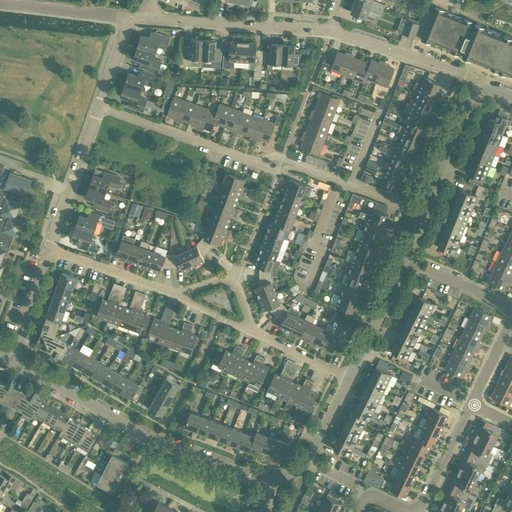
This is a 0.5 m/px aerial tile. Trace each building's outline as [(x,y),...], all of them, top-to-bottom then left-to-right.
[(198,10),(201,4),(191,0),(177,0),(176,2),(198,10)] [(383,11),(385,5),(373,0),(355,0),(355,1),(383,11)] [(381,16),(383,11),(355,1),(351,12),(366,18),(369,11),(381,16)] [(511,37),(504,35),(502,39),(498,37),(500,34),(487,29),(486,32),(482,30),(483,26),(476,23),(475,25),(471,23),(472,21),(464,18),(463,19),(443,11),(443,9),(436,6),(422,40),(429,43),(431,39),(435,41),(434,44),(447,49),(448,46),(452,48),(450,52),(458,55),(459,53),(462,54),(462,56),(469,60),(471,56),(475,57),(474,60),(487,65),(488,62),(492,64),(490,68),(498,71),(505,74),(507,70),(511,72),(509,75),(511,75),(511,37)] [(414,37),(418,24),(407,20),(402,33),(414,37)] [(165,50),(169,37),(155,32),(153,39),(141,35),(137,46),(155,52),(157,47),(165,50)] [(202,59),(203,39),(190,39),(189,52),(184,51),(183,65),(201,66),(202,59)] [(202,59),(201,66),(201,67),(219,68),(220,54),(214,53),(215,40),(203,39),(202,59)] [(241,61),(242,42),(229,41),(229,53),(223,53),(222,68),(233,69),(234,61),(241,61)] [(260,76),(261,70),(262,56),(255,55),(255,43),(242,42),(241,61),(254,62),(253,76),(260,76)] [(281,63),(282,45),(271,44),(270,54),(264,53),(264,67),(269,68),(270,63),(281,63)] [(298,68),(299,56),(293,55),(294,45),(282,45),(281,63),(292,64),(292,67),(298,68)] [(153,58),(155,52),(137,46),(133,58),(145,62),(143,69),(157,74),(161,61),(153,58)] [(345,55),(338,52),(331,70),(342,74),(350,54),(347,53),(345,54),(345,55)] [(353,78),(359,61),(352,58),(353,57),(352,55),(350,54),(342,74),(353,78)] [(363,82),(371,61),(370,62),(368,61),(366,62),(366,63),(359,61),(353,78),(363,82)] [(378,63),(371,61),(363,82),(364,82),(365,78),(375,82),(383,62),(381,61),(378,62),(378,63)] [(386,87),(393,69),(386,66),(386,65),(385,63),(383,62),(375,82),(386,87)] [(405,78),(409,67),(404,65),(400,76),(405,78)] [(150,86),(154,75),(143,72),(141,77),(128,73),(124,84),(141,90),(143,83),(150,86)] [(440,85),(424,78),(421,84),(416,82),(414,85),(435,95),(440,85)] [(141,90),(124,84),(120,96),(129,99),(126,107),(142,112),(146,100),(138,97),(141,90)] [(414,85),(412,90),(418,92),(415,99),(430,106),(435,95),(414,85)] [(334,111),(338,100),(319,93),(318,95),(319,98),(317,105),(334,111)] [(367,104),(369,99),(366,98),(366,96),(359,93),(357,100),(367,104)] [(167,100),(161,97),(158,106),(164,108),(167,100)] [(177,121),(184,101),(173,97),(167,115),(174,117),(173,118),(175,121),(177,121)] [(406,103),(405,107),(426,116),(430,106),(415,99),(412,105),(406,103)] [(189,123),(195,105),(184,101),(177,121),(180,122),(181,122),(182,120),(189,123)] [(224,126),(230,108),(219,104),(216,113),(217,113),(212,125),(213,125),(215,125),(217,124),(217,123),(224,126)] [(199,129),(206,109),(195,105),(189,123),(195,125),(195,126),(196,128),(199,129)] [(334,111),(317,105),(314,111),(313,111),(311,112),(310,114),(330,122),(334,111)] [(405,107),(403,111),(408,113),(405,119),(421,126),(426,116),(405,107)] [(234,133),(241,112),(230,108),(224,126),(231,128),(230,129),(231,132),(234,133)] [(210,131),(213,125),(212,125),(217,113),(216,113),(206,109),(199,129),(201,130),(202,129),(203,128),(210,131)] [(246,134),(252,116),(241,112),(234,133),(236,133),(238,132),(239,131),(246,134)] [(326,133),(330,122),(310,114),(309,116),(310,119),(311,119),(309,126),(326,133)] [(255,140),(263,120),(252,116),(246,134),(252,136),(252,137),(252,139),(255,140)] [(400,125),(384,118),(383,122),(398,129),(398,128),(420,138),(424,128),(421,126),(405,119),(405,120),(408,121),(405,127),(400,125)] [(502,135),(506,125),(489,118),(485,128),(502,135)] [(268,142),(274,124),(263,120),(255,140),(258,141),(260,140),(260,139),(268,142)] [(326,133),(309,126),(306,132),(305,132),(303,133),(302,136),(322,143),(326,133)] [(415,148),(420,138),(398,128),(398,129),(396,134),(402,136),(399,141),(415,148)] [(498,145),(502,135),(485,128),(481,138),(498,145)] [(318,154),(322,143),(302,136),(301,138),(302,140),(303,141),(300,147),(318,154)] [(494,155),(498,145),(481,138),(477,148),(494,155)] [(396,148),(391,145),(389,149),(410,159),(415,148),(399,141),(396,148)] [(386,149),(379,146),(377,150),(392,157),(390,162),(406,169),(410,159),(389,149),(386,148),(386,149)] [(490,165),(494,155),(477,148),(473,158),(490,165)] [(490,165),(473,158),(467,175),(483,181),(490,165)] [(401,180),(406,169),(390,162),(387,169),(378,165),(376,169),(401,180)] [(0,174),(0,175),(3,166),(0,165),(0,275),(3,266),(0,264),(6,247),(9,248),(14,235),(17,236),(22,221),(15,218),(20,204),(10,201),(14,191),(26,196),(31,180),(9,172),(3,190),(0,188),(0,174)] [(376,169),(366,165),(363,171),(382,179),(380,184),(396,191),(401,180),(376,169)] [(365,172),(362,180),(370,183),(373,175),(365,172)] [(116,188),(120,177),(106,173),(104,178),(92,174),(89,185),(105,191),(107,185),(116,188)] [(248,194),(250,190),(241,186),(244,180),(228,173),(223,184),(248,194)] [(207,178),(203,189),(210,191),(214,181),(207,178)] [(301,197),(306,186),(290,179),(285,191),(301,197)] [(247,198),(248,194),(223,184),(219,195),(236,201),(238,195),(247,198)] [(108,212),(111,201),(103,198),(105,191),(89,185),(84,198),(96,202),(94,207),(108,212)] [(297,208),(301,197),(285,191),(281,202),(297,208)] [(472,207),(476,197),(460,191),(456,200),(472,207)] [(354,193),(351,201),(361,204),(364,196),(354,193)] [(240,215),(242,211),(233,208),(236,201),(219,195),(215,206),(240,215)] [(468,216),(472,207),(456,200),(452,210),(468,216)] [(293,218),(297,208),(281,202),(277,212),(293,218)] [(139,213),(142,206),(133,203),(130,210),(139,213)] [(197,205),(195,210),(202,213),(204,207),(197,205)] [(239,218),(240,215),(215,206),(211,217),(227,223),(230,216),(238,219),(239,218)] [(151,211),(146,209),(143,217),(146,218),(149,217),(151,211)] [(387,215),(371,209),(369,214),(360,211),(359,216),(367,219),(367,220),(383,226),(387,215)] [(465,225),(468,216),(452,210),(449,219),(465,225)] [(289,229),(293,218),(277,212),(273,222),(273,223),(286,227),(286,228),(289,229)] [(78,215),(75,226),(93,232),(93,233),(99,235),(102,226),(112,229),(113,229),(115,221),(105,218),(105,216),(102,215),(102,216),(93,214),(91,219),(78,215)] [(232,236),(233,232),(225,229),(227,223),(211,217),(207,227),(232,236)] [(461,235),(465,225),(449,219),(445,228),(461,235)] [(379,237),(383,226),(367,220),(363,231),(379,237)] [(282,238),(286,228),(286,227),(273,223),(273,222),(271,221),(266,232),(282,238)] [(96,253),(98,248),(95,247),(96,244),(95,242),(90,240),(93,232),(75,226),(70,238),(83,243),(81,248),(96,253)] [(230,241),(232,236),(207,227),(203,238),(202,237),(199,241),(208,250),(213,245),(214,242),(219,244),(222,238),(230,241)] [(457,244),(461,235),(445,228),(441,238),(457,244)] [(363,231),(358,229),(354,239),(359,241),(359,242),(375,248),(379,237),(363,231)] [(282,238),(266,232),(262,243),(278,249),(282,238)] [(126,261),(132,244),(134,238),(123,235),(121,241),(115,257),(126,261)] [(453,254),(457,244),(441,238),(437,248),(453,254)] [(137,264),(145,242),(141,241),(139,247),(132,244),(126,261),(137,264)] [(192,266),(203,262),(201,256),(203,255),(208,250),(199,241),(196,245),(196,246),(186,251),(192,266)] [(511,257),(511,244),(505,241),(501,252),(511,257)] [(148,268),(153,252),(147,249),(149,244),(145,242),(137,264),(148,268)] [(371,258),(375,248),(359,242),(355,252),(371,258)] [(258,254),(274,260),(278,249),(262,243),(258,254)] [(165,255),(167,250),(156,246),(154,252),(153,252),(148,268),(159,272),(161,267),(164,268),(170,268),(170,255),(165,255)] [(472,255),(474,251),(468,249),(464,247),(463,251),(472,255)] [(192,266),(186,251),(175,255),(175,254),(170,255),(170,268),(176,267),(179,266),(182,271),(192,266)] [(367,269),(371,258),(355,252),(351,263),(367,269)] [(511,257),(501,252),(496,262),(511,270),(511,257)] [(258,270),(258,276),(271,276),(276,276),(278,272),(276,272),(279,262),(274,260),(258,254),(254,265),(259,267),(258,270)] [(510,282),(511,280),(510,277),(510,276),(511,271),(511,270),(496,262),(491,272),(510,282)] [(364,280),(367,269),(351,263),(347,274),(364,280)] [(72,288),(75,277),(61,272),(57,283),(72,288)] [(507,285),(509,284),(510,282),(491,272),(486,283),(503,291),(506,284),(507,285)] [(360,290),(364,280),(347,274),(343,284),(360,290)] [(259,299),(275,293),(270,282),(271,281),(271,276),(258,276),(259,283),(260,286),(254,288),(259,299)] [(68,299),(72,288),(57,283),(54,294),(68,299)] [(356,301),(360,290),(343,284),(339,295),(356,301)] [(107,320),(116,295),(112,293),(109,302),(102,299),(99,308),(96,315),(96,316),(107,320)] [(279,303),(275,293),(259,299),(263,310),(269,308),(270,311),(274,316),(284,307),(280,303),(279,303)] [(64,309),(68,299),(54,294),(50,304),(64,309)] [(118,323),(123,307),(118,305),(121,296),(116,295),(107,320),(118,323)] [(352,312),(356,301),(339,295),(335,306),(352,312)] [(452,295),(448,305),(455,308),(459,298),(452,295)] [(429,314),(433,304),(418,297),(413,307),(429,314)] [(128,327),(137,302),(133,301),(130,309),(123,307),(118,323),(128,327)] [(142,334),(148,317),(145,316),(146,315),(139,312),(142,304),(137,302),(128,327),(139,331),(139,333),(142,334)] [(60,320),(64,309),(50,304),(46,315),(60,320)] [(290,332),(297,317),(287,312),(287,311),(284,307),(274,316),(279,321),(282,322),(279,327),(290,332)] [(424,323),(429,314),(413,307),(409,316),(424,323)] [(488,327),(489,325),(488,323),(487,322),(490,316),(474,308),(469,318),(488,327)] [(308,322),(310,316),(306,314),(303,320),(297,317),(290,332),(300,337),(308,322)] [(45,340),(55,337),(60,320),(46,315),(40,333),(42,334),(45,340)] [(157,341),(166,316),(162,315),(159,323),(152,321),(149,320),(150,317),(148,317),(142,334),(143,334),(142,337),(146,339),(147,337),(157,341)] [(169,345),(175,328),(168,326),(171,318),(166,316),(157,341),(169,345)] [(310,342),(318,327),(311,324),(314,318),(310,316),(308,322),(300,337),(310,342)] [(420,332),(424,323),(409,316),(404,325),(420,332)] [(484,330),(487,330),(488,327),(469,318),(464,329),(481,336),(483,330),(484,330)] [(321,347),(333,321),(329,320),(324,330),(318,327),(310,342),(321,347)] [(179,348),(188,324),(184,322),(181,331),(175,328),(169,345),(179,348)] [(190,352),(196,336),(189,334),(192,325),(188,324),(179,348),(190,352)] [(415,341),(420,332),(404,325),(400,334),(415,341)] [(93,335),(96,331),(88,326),(85,331),(93,335)] [(335,327),(331,326),(321,347),(331,352),(339,337),(332,334),(335,327)] [(478,348),(479,346),(478,343),(477,343),(481,336),(464,329),(459,339),(478,348)] [(201,330),(199,337),(204,339),(207,332),(201,330)] [(411,351),(415,341),(400,334),(396,343),(411,351)] [(62,358),(69,345),(55,337),(45,340),(47,347),(46,349),(62,358)] [(122,346),(108,338),(105,342),(120,350),(122,346)] [(475,351),(477,350),(478,348),(459,339),(454,349),(471,357),(474,350),(475,351)] [(406,360),(411,351),(396,343),(391,353),(406,360)] [(73,365),(81,352),(69,345),(62,358),(73,365)] [(228,371),(239,347),(235,345),(231,353),(225,350),(222,355),(217,353),(212,363),(223,368),(220,374),(225,376),(228,371)] [(238,376),(246,360),(240,357),(243,349),(239,347),(228,371),(238,376)] [(139,361),(141,357),(127,349),(125,354),(139,361)] [(468,368),(469,366),(469,364),(468,363),(471,357),(454,349),(449,359),(468,368)] [(427,358),(429,355),(419,350),(418,353),(422,355),(421,356),(427,358)] [(85,371),(93,358),(81,352),(73,365),(85,371)] [(160,365),(164,358),(158,355),(155,362),(160,365)] [(248,381),(260,357),(256,355),(252,363),(246,360),(238,376),(248,381)] [(264,359),(260,357),(248,381),(246,386),(257,391),(267,370),(260,367),(264,359)] [(96,378),(104,365),(93,358),(85,371),(96,378)] [(465,371),(467,371),(468,368),(449,359),(444,370),(461,377),(464,371),(465,371)] [(108,385),(115,372),(104,365),(96,378),(108,385)] [(511,381),(511,368),(505,366),(501,376),(511,381)] [(386,385),(391,376),(375,368),(371,378),(386,385)] [(277,394),(288,371),(284,369),(280,377),(274,374),(266,390),(277,394)] [(288,400),(295,384),(289,381),(293,373),(288,371),(277,394),(288,400)] [(119,391),(127,378),(115,372),(108,385),(119,391)] [(12,385),(16,376),(10,373),(7,383),(12,385)] [(412,376),(406,374),(401,384),(406,387),(412,376)] [(511,393),(511,381),(501,376),(496,386),(511,393)] [(138,385),(127,378),(119,391),(131,398),(135,392),(139,394),(143,386),(139,384),(138,385)] [(173,396),(179,385),(172,381),(167,379),(166,378),(160,388),(173,396)] [(382,394),(386,385),(371,378),(366,387),(382,394)] [(298,405),(309,381),(305,379),(301,387),(295,384),(288,400),(298,405)] [(312,403),(316,394),(309,391),(313,383),(309,381),(298,405),(309,410),(312,403)] [(0,401),(13,407),(20,390),(0,382),(0,401)] [(34,397),(38,390),(40,388),(35,385),(29,394),(34,397)] [(508,405),(511,397),(511,393),(496,386),(491,397),(508,405)] [(377,403),(382,394),(366,387),(362,396),(377,403)] [(167,405),(173,396),(160,388),(154,398),(167,405)] [(31,417),(32,416),(40,402),(20,390),(13,407),(31,417)] [(409,403),(414,394),(408,391),(403,400),(409,403)] [(373,412),(377,403),(362,396),(357,405),(373,412)] [(161,416),(167,405),(154,398),(148,408),(161,416)] [(233,412),(236,402),(232,401),(228,410),(233,412)] [(41,421),(49,408),(40,402),(32,416),(41,421)] [(251,412),(253,408),(242,404),(240,408),(251,412)] [(368,422),(373,412),(357,405),(353,413),(351,412),(351,413),(366,420),(366,421),(368,422)] [(51,427),(59,413),(49,408),(41,421),(51,427)] [(442,426),(448,415),(432,408),(427,419),(442,426)] [(60,432),(68,418),(59,413),(51,427),(60,432)] [(195,430),(201,417),(190,413),(184,426),(195,430)] [(291,419),(306,425),(308,420),(294,413),(291,419)] [(362,430),(366,421),(366,420),(351,413),(346,422),(362,430)] [(206,435),(211,421),(201,417),(195,430),(206,435)] [(68,440),(77,424),(68,418),(60,432),(59,434),(68,440)] [(437,436),(442,426),(427,419),(422,429),(437,436)] [(217,439),(222,425),(211,421),(206,435),(217,439)] [(357,439),(362,430),(346,422),(342,431),(357,439)] [(78,445),(87,430),(77,424),(68,440),(78,445)] [(501,436),(504,430),(492,424),(489,430),(478,425),(474,433),(476,434),(475,437),(492,445),(497,434),(501,436)] [(227,443),(233,429),(222,425),(217,439),(227,443)] [(238,447),(243,433),(233,429),(227,443),(238,447)] [(432,447),(437,436),(422,429),(417,439),(430,445),(432,447)] [(87,451),(96,435),(87,430),(78,445),(87,451)] [(353,448),(353,447),(357,439),(342,431),(337,440),(353,448)] [(15,441),(18,437),(10,432),(8,436),(15,441)] [(249,451),(256,432),(255,432),(253,437),(243,433),(238,447),(249,451)] [(261,450),(266,436),(256,432),(249,451),(251,446),(261,450)] [(272,454),(277,440),(266,436),(261,450),(272,454)] [(105,440),(99,437),(96,442),(102,446),(105,440)] [(489,451),(492,445),(475,437),(473,440),(471,439),(467,447),(478,452),(476,458),(487,464),(492,453),(489,451)] [(410,448),(425,455),(430,445),(417,439),(415,438),(410,448)] [(107,441),(106,444),(115,449),(118,444),(109,439),(107,441)] [(283,459),(288,445),(277,440),(272,454),(283,459)] [(353,448),(337,440),(333,449),(348,457),(351,451),(354,452),(357,449),(353,447),(353,448)] [(420,466),(425,455),(410,448),(405,458),(420,466)] [(123,474),(128,464),(111,455),(106,465),(123,474)] [(415,476),(420,466),(405,458),(400,469),(415,476)] [(484,470),(487,464),(476,458),(473,464),(462,459),(458,467),(460,468),(459,471),(476,479),(479,472),(482,474),(484,470)] [(118,483),(123,474),(106,465),(101,474),(118,483)] [(410,486),(415,476),(400,469),(395,479),(410,486)] [(21,482),(4,471),(1,476),(0,475),(0,489),(6,493),(8,489),(14,493),(21,482)] [(476,479),(459,471),(457,474),(455,473),(451,481),(462,486),(459,492),(475,499),(480,489),(473,485),(476,479)] [(112,493),(118,483),(101,474),(96,484),(112,493)] [(405,497),(410,486),(395,479),(390,490),(405,497)] [(308,485),(303,494),(309,497),(310,497),(315,487),(309,484),(308,485)] [(475,499),(459,492),(457,498),(445,492),(442,501),(444,502),(442,505),(457,511),(459,511),(462,507),(469,510),(475,499)] [(511,496),(508,495),(505,501),(498,497),(493,508),(500,511),(509,511),(511,510),(511,496)] [(26,506),(30,500),(25,496),(21,503),(26,506)] [(330,511),(336,511),(341,504),(326,496),(320,507),(330,511)] [(37,505),(33,502),(28,509),(33,511),(34,510),(37,505)] [(164,511),(167,508),(157,502),(156,505),(153,504),(151,508),(153,510),(151,511),(164,511)]
